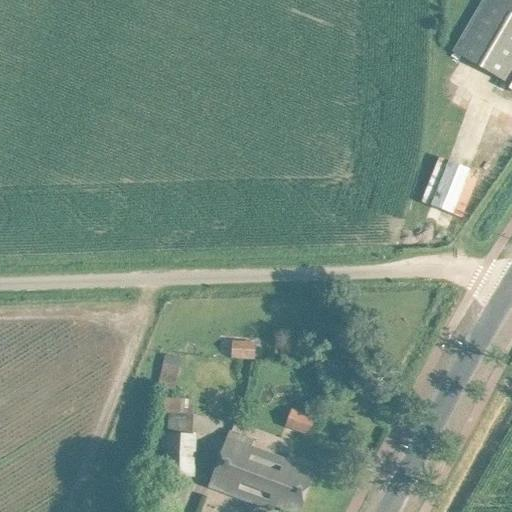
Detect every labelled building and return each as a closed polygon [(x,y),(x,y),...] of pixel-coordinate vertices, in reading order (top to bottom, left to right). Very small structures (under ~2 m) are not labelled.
[(511,0),(484,0),(453,53),(506,84),(511,74),(511,0)] [(452,223),(474,157),(453,150),(432,216),(452,223)] [(256,340),(233,339),(231,358),(255,359),(256,340)] [(315,419),(298,413),(292,430),(309,436),(315,419)] [(166,414),(163,477),(194,478),(195,436),(192,435),(193,415),(166,414)] [(298,511),(316,466),(290,456),(288,462),(250,448),(253,441),(230,433),(210,488),(211,488),(212,484),(271,506),(270,511),(271,511),(272,506),(287,511),(298,511)]
